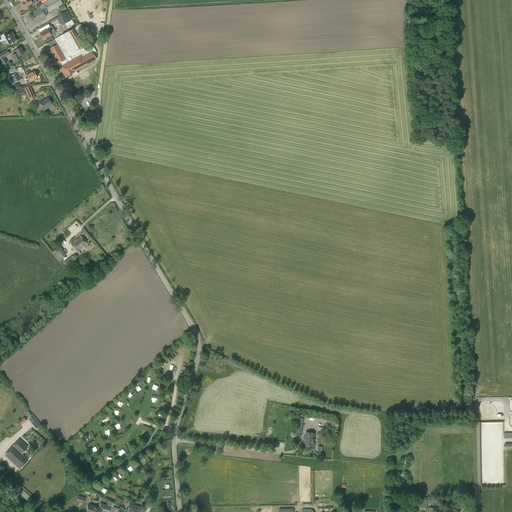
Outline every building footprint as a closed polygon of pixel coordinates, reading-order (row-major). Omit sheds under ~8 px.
[(47,10),(48,12),(63,4),(60,0),(48,0),(43,3),(44,4),(39,6),(40,8),(30,13),(35,21),(45,16),(43,13),(47,10)] [(67,11),(59,15),(64,24),(72,20),(67,11)] [(76,27),(55,39),(65,58),(83,48),(80,41),(81,36),(79,31),(83,29),(80,25),(76,27)] [(54,30),(53,30),(51,27),(39,34),(43,40),(55,33),(54,30)] [(0,35),(0,42),(1,43),(3,42),(4,42),(7,41),(9,44),(15,40),(12,32),(5,36),(4,34),(0,35)] [(49,49),(57,64),(65,60),(64,59),(65,58),(55,39),(48,43),(51,48),(49,49)] [(92,46),(84,51),(83,48),(65,58),(67,60),(66,60),(67,62),(59,67),(65,77),(77,71),(77,70),(96,59),(93,54),(96,53),(92,46)] [(12,55),(15,61),(20,59),(19,56),(23,54),(20,48),(15,50),(12,52),(14,54),(12,55)] [(4,57),(9,54),(7,50),(0,53),(0,59),(1,61),(5,59),(4,57)] [(25,80),(27,84),(37,78),(33,71),(26,75),(28,79),(25,80)] [(9,77),(13,84),(19,81),(15,74),(9,77)] [(36,98),(30,85),(24,88),(30,100),(36,98)] [(24,89),(14,91),(16,98),(26,95),(24,89)] [(39,103),(43,109),(52,104),(48,98),(39,103)] [(72,245),(79,252),(87,245),(81,237),(72,245)] [(52,252),(59,260),(66,255),(59,246),(52,252)] [(68,267),(76,261),(71,256),(64,262),(68,267)] [(42,425),(33,414),(28,418),(37,429),(42,425)] [(19,440),(5,455),(20,469),(28,460),(21,454),(27,447),(19,440)] [(75,501),(83,503),(85,497),(77,495),(75,501)] [(427,508),(426,500),(417,500),(417,508),(427,508)] [(97,511),(98,510),(102,511),(104,504),(100,503),(98,507),(88,505),(86,511),(97,511)] [(129,503),(127,510),(131,511),(144,511),(145,510),(141,509),(142,507),(129,503)]
